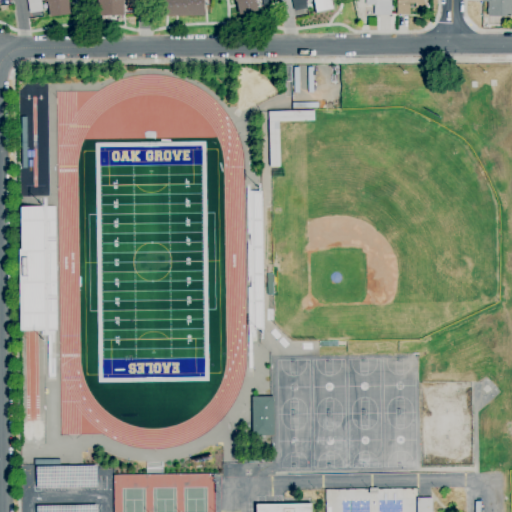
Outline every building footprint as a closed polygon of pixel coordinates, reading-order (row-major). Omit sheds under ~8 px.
[(29,14),(27,0),(40,0),(42,12),(29,14)] [(49,17),(47,2),(45,2),(44,0),(68,0),(70,14),(49,17)] [(123,0),(123,16),(97,16),(97,0),(123,0)] [(204,0),(204,16),(157,16),(157,0),(204,0)] [(238,18),(234,0),(255,0),(258,14),(238,18)] [(294,11),(291,0),(305,0),(307,8),(294,11)] [(316,13),(313,0),(330,0),(332,9),(316,13)] [(391,0),(391,15),(374,15),(374,5),(366,5),(366,0),(391,0)] [(409,15),(396,15),(396,0),(424,0),(424,9),(415,9),(415,3),(409,3),(409,15)] [(511,0),(511,17),(487,17),(488,2),(481,2),(481,0),(511,0)] [(268,122),(268,112),(314,111),(314,121),(268,122)] [(270,167),(268,123),(278,122),(280,167),(270,167)] [(19,330),(54,330),(54,312),(43,312),(42,224),(42,207),(17,208),(19,330)] [(251,436),(272,436),(272,397),(250,397),(251,436)] [(416,511),(416,498),(432,498),(432,511),(416,511)]
